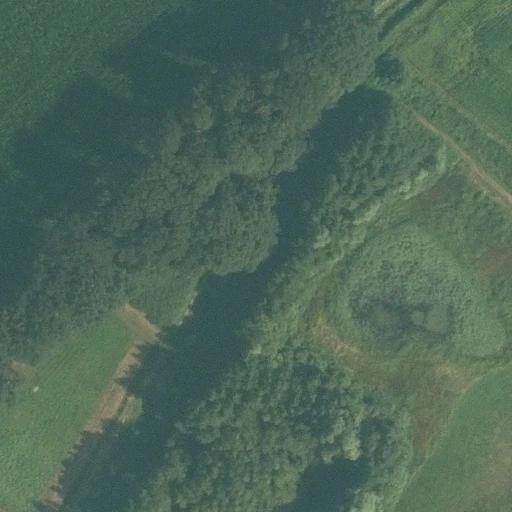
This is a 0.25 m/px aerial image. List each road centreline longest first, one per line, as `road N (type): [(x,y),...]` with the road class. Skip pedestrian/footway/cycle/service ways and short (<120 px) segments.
road 1 (track): [(167,333),(110,303),(72,305),(0,385)]
road 2 (track): [(167,333),(67,511)]
